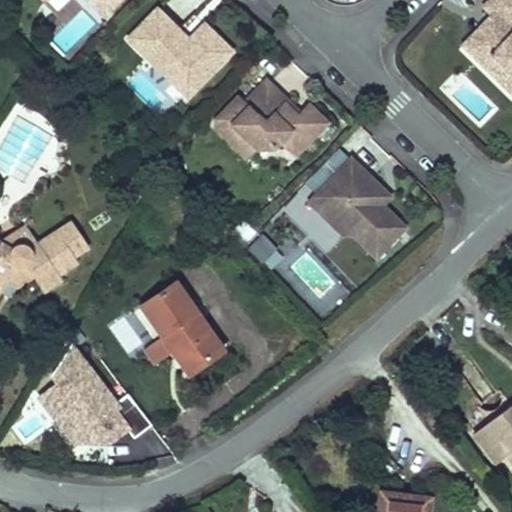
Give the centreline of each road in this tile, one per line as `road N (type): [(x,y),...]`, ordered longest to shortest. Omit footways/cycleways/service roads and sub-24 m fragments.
road 1 (residential): [(0,478),(89,495),(190,481),(372,346),(508,216)]
road 2 (residential): [(343,48),(508,216)]
